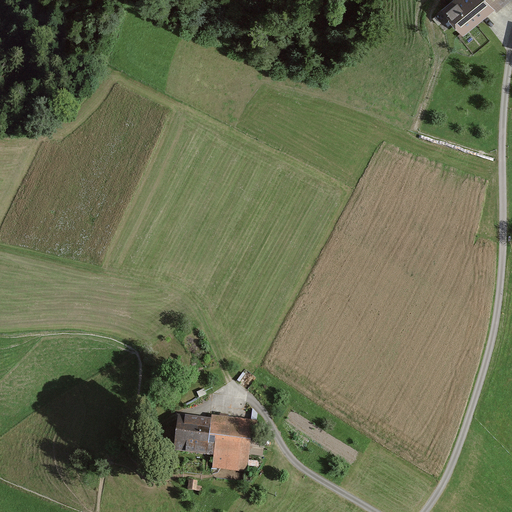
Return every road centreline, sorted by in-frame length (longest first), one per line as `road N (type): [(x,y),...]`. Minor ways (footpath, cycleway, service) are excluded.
road 1 (track): [(424,511),(456,463),(492,351),(503,289),(511,56)]
road 2 (track): [(372,511),(300,468),(233,385)]
